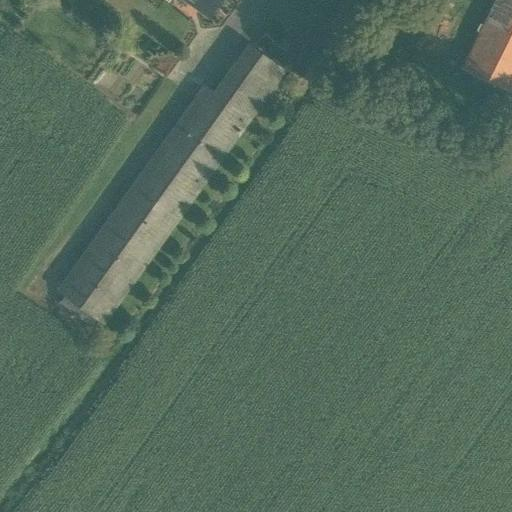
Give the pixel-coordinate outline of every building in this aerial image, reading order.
[(185,0),(209,16),(220,0),(165,0),(170,3),(171,0),(185,0)] [(511,0),(495,0),(462,68),(511,92),(511,0)] [(357,83),(394,32),(375,18),(338,70),(357,83)] [(252,48),(234,73),(267,96),(285,71),(252,48)] [(204,85),(58,289),(65,294),(97,317),(104,323),(241,133),(250,119),(218,95),(212,91),(204,85)]
